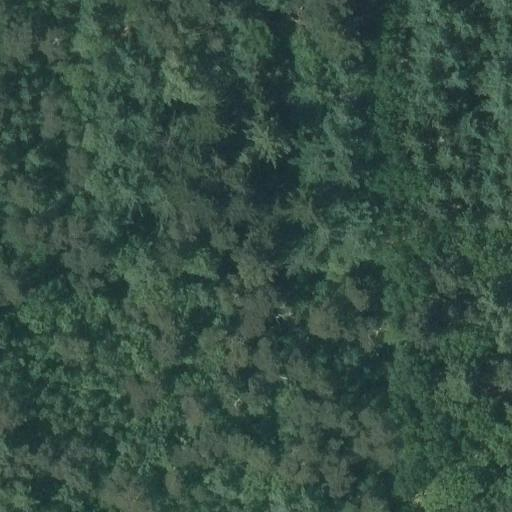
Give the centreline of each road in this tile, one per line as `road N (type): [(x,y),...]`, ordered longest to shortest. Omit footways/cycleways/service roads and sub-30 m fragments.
road 1 (track): [(489,229),(0,286)]
road 2 (track): [(357,0),(375,239),(371,356)]
road 3 (track): [(385,511),(371,356),(489,229)]
